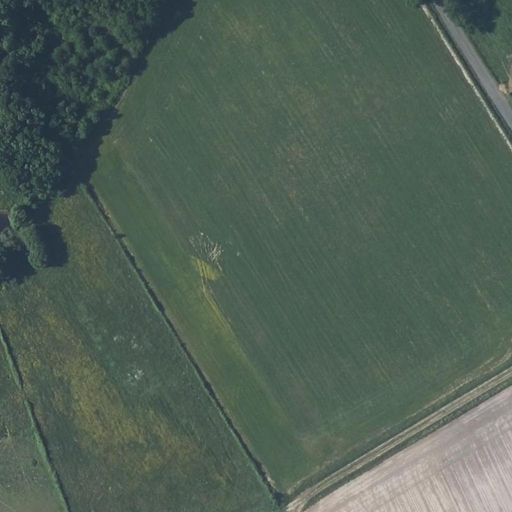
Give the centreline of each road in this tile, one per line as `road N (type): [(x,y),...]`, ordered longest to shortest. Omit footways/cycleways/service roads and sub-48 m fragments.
road 1 (track): [(271,511),(511,370)]
road 2 (unclassified): [(511,122),(436,0)]
